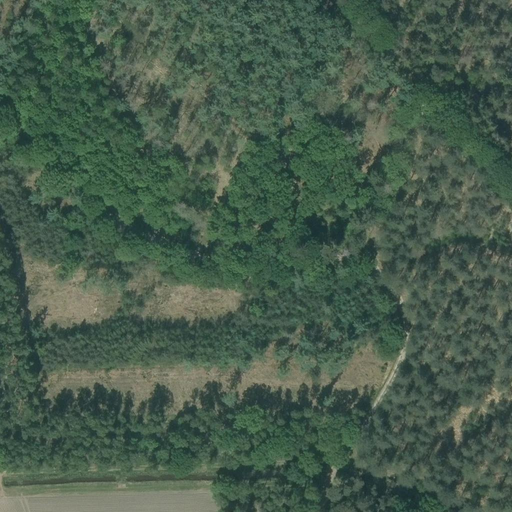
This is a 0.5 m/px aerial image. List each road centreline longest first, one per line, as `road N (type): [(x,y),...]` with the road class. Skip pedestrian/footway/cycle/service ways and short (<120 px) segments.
road 1 (track): [(316,511),(334,459),(377,409),(406,332),(403,310),(370,267),(368,238),(404,179),(415,83),(318,0)]
road 2 (track): [(370,267),(337,259),(240,268),(146,238),(97,208),(0,110)]
road 3 (track): [(467,511),(334,459)]
road 4 (track): [(415,83),(511,168)]
